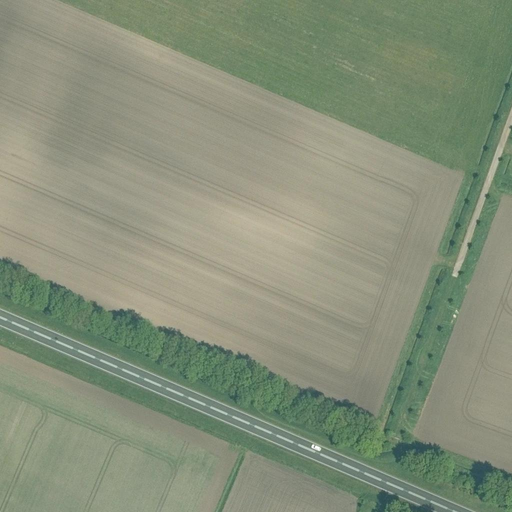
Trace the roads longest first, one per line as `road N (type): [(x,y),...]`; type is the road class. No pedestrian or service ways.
road 1 (trunk): [(454,511),(0,319)]
road 2 (unclassified): [(455,274),(511,117)]
